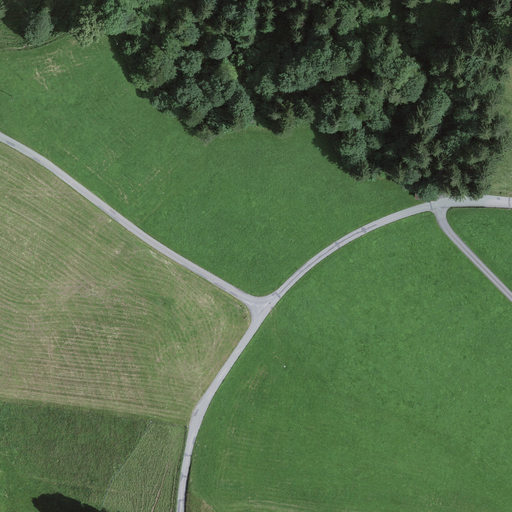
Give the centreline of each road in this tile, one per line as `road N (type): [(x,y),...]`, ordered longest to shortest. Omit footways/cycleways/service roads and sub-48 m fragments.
road 1 (unclassified): [(0,136),(264,311)]
road 2 (unclassified): [(264,311),(328,250),(392,217),(454,201),(511,203)]
road 3 (residential): [(180,511),(203,405),(264,311)]
